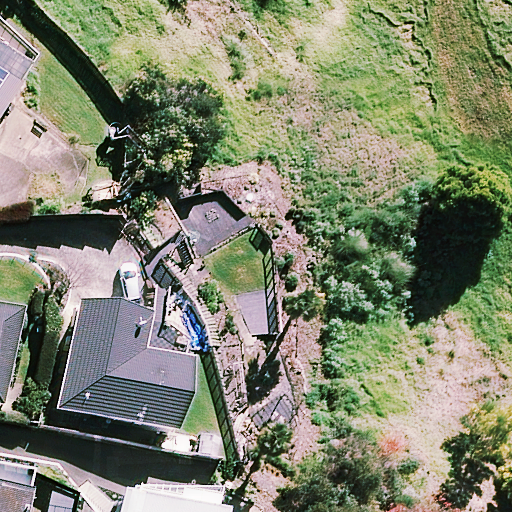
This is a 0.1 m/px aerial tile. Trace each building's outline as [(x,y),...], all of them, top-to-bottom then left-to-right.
[(0,104),(31,56),(0,19),(0,104)] [(147,307),(76,294),(56,406),(178,427),(190,356),(139,347),(147,307)] [(22,308),(0,303),(0,402),(3,403),(22,308)] [(0,511),(24,511),(32,467),(0,462),(0,511)] [(216,511),(219,500),(119,481),(113,511),(109,511),(99,510),(98,511),(216,511)]
